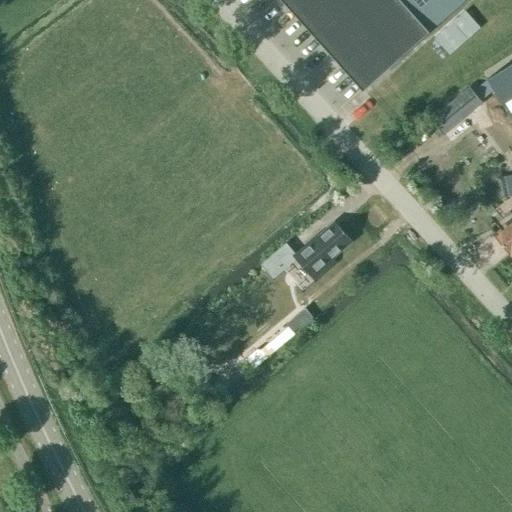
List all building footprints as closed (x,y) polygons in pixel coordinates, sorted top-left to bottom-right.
[(281,0),(361,89),(461,0),(281,0)] [(434,38),(449,55),(479,28),(464,11),(434,38)] [(511,64),(487,80),(511,119),(511,64)] [(444,135),(482,103),(468,86),(429,118),(444,135)] [(511,250),(511,222),(494,238),(508,254),(511,250)] [(314,239),(293,257),(317,283),(337,265),(331,258),(350,241),(334,223),(315,240),(314,239)] [(293,257),(284,247),(263,265),(264,265),(272,275),(293,257)] [(285,325),(287,327),(293,335),(313,319),(304,309),(285,325)] [(253,368),(265,358),(259,351),(257,349),(246,359),(253,368)]
